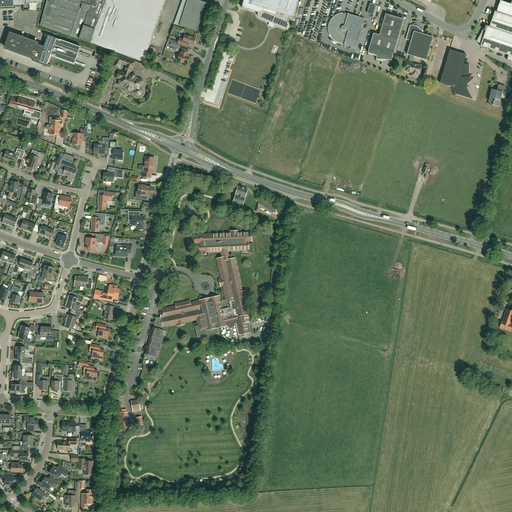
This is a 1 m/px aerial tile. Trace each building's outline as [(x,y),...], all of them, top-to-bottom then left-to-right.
[(144,62),(162,12),(166,0),(46,0),(40,25),(144,62)] [(197,31),(203,12),(206,3),(197,0),(187,0),(179,26),(197,31)] [(294,18),(295,12),(299,0),(250,0),(249,4),(259,7),(260,11),(260,12),(259,12),(259,13),(258,13),(258,14),(258,15),(258,16),(258,17),(259,18),(260,18),(270,23),(270,24),(270,25),(271,25),(272,25),(273,25),(274,24),(284,29),(285,29),(286,29),(287,29),(287,28),(288,28),(289,27),(289,26),(289,25),(289,24),(288,23),(288,22),(287,22),(289,16),(294,18)] [(511,61),(511,0),(511,4),(500,0),(496,12),(494,11),(489,27),(487,26),(480,46),(508,56),(507,60),(511,61)] [(373,15),(374,12),(376,5),(370,4),(367,13),(373,15)] [(355,49),(357,43),(364,19),(348,14),(345,14),(342,14),(342,13),(339,14),(336,15),(334,17),(332,18),(332,19),(330,21),(329,24),(328,27),(328,30),(329,33),(330,36),(332,39),(334,41),(336,42),(339,44),(344,45),(344,46),(355,49)] [(373,33),(369,48),(368,53),(377,56),(376,60),(392,60),(393,55),(404,19),(386,14),(379,35),(373,33)] [(419,44),(422,34),(423,31),(419,30),(419,29),(416,27),(413,26),(410,26),(406,40),(411,41),(419,44)] [(45,37),(47,38),(43,48),(39,46),(38,47),(37,46),(38,44),(11,34),(5,49),(32,58),(32,59),(34,59),(33,62),(38,64),(39,61),(47,64),(51,55),(54,56),(54,57),(75,64),(81,47),(60,40),(56,39),(57,39),(48,35),(48,36),(46,35),(45,35),(44,36),(45,37)] [(419,44),(411,41),(407,55),(426,60),(433,37),(422,34),(419,44)] [(189,47),(190,44),(193,45),(194,44),(195,42),(194,41),(195,38),(185,35),(184,40),(180,38),(178,44),(189,47)] [(187,57),(189,51),(182,49),(180,55),(179,54),(177,61),(187,64),(189,57),(187,57)] [(468,94),(469,94),(464,84),(466,83),(469,83),(469,64),(463,64),(466,55),(450,50),(440,84),(452,87),(454,93),(466,97),(467,96),(467,95),(468,95),(468,94)] [(134,63),(116,57),(113,67),(121,70),(123,64),(127,65),(124,73),(119,71),(116,78),(119,79),(117,84),(126,87),(126,88),(126,89),(126,90),(127,91),(128,91),(128,92),(129,92),(130,92),(130,91),(131,91),(131,90),(132,90),(132,89),(135,90),(135,91),(135,92),(135,93),(135,94),(136,94),(137,95),(138,95),(139,95),(140,95),(140,94),(141,94),(141,93),(141,92),(141,91),(141,90),(140,89),(139,88),(141,85),(142,84),(142,82),(142,81),(142,80),(136,78),(136,77),(136,76),(136,75),(135,74),(134,74),(133,74),(132,74),(131,74),(130,75),(134,63)] [(407,72),(411,73),(410,75),(417,77),(418,75),(419,75),(421,67),(406,62),(404,69),(407,70),(407,72)] [(492,89),(489,101),(493,102),(492,105),(498,106),(502,92),(503,92),(505,86),(498,85),(497,91),(492,89)] [(33,110),(35,103),(19,98),(18,99),(12,97),(9,105),(24,110),(32,112),(31,115),(33,115),(33,117),(36,118),(40,119),(42,113),(38,112),(33,110)] [(61,121),(57,121),(57,118),(50,118),(50,123),(50,125),(48,125),(46,126),(46,128),(47,129),(50,130),(49,134),(56,135),(55,136),(58,137),(59,137),(60,126),(62,127),(62,122),(61,121)] [(73,137),(72,144),(81,145),(81,141),(81,138),(84,138),(87,138),(87,129),(88,127),(88,126),(85,126),(85,127),(85,129),(84,129),(80,129),(80,134),(73,134),(73,137)] [(104,155),(105,151),(105,148),(106,148),(108,148),(109,139),(103,138),(103,142),(102,145),(99,145),(94,144),(94,153),(98,153),(101,154),(101,155),(104,155)] [(111,150),(113,150),(113,156),(113,159),(122,160),(123,156),(123,153),(123,151),(116,150),(117,142),(113,141),(110,141),(109,150),(111,150)] [(25,151),(22,150),(17,148),(15,154),(7,151),(3,159),(14,163),(17,156),(19,157),(19,158),(20,159),(22,159),(25,151)] [(36,157),(34,156),(31,155),(27,166),(35,169),(37,164),(38,159),(41,160),(42,161),(45,155),(41,153),(38,152),(36,157)] [(60,168),(63,160),(56,157),(53,162),(50,161),(46,171),(53,174),(55,170),(57,170),(58,171),(60,168)] [(142,176),(149,177),(151,177),(152,173),(153,173),(154,158),(145,157),(144,172),(143,172),(142,176)] [(63,160),(60,168),(58,171),(57,174),(63,176),(64,175),(68,176),(73,178),(76,170),(73,169),(71,168),(72,164),(63,160)] [(123,170),(121,170),(113,168),(113,170),(113,173),(109,172),(109,173),(104,173),(103,181),(113,182),(113,177),(122,178),(123,170)] [(8,185),(8,184),(7,184),(5,183),(4,190),(6,191),(7,190),(10,190),(10,191),(16,192),(15,197),(19,198),(21,189),(19,189),(18,189),(18,186),(19,183),(11,181),(11,185),(8,185)] [(139,185),(138,195),(150,196),(151,194),(151,187),(144,186),(144,185),(139,185)] [(248,190),(238,187),(233,203),(242,206),(248,190)] [(33,204),(36,204),(38,197),(36,196),(35,196),(36,191),(29,190),(27,200),(30,201),(30,204),(33,204)] [(99,195),(99,200),(98,200),(98,204),(99,204),(98,209),(105,210),(106,201),(112,201),(113,192),(104,191),(104,193),(103,195),(99,195)] [(41,203),(51,205),(53,194),(44,192),(43,200),(41,199),(39,199),(37,208),(40,209),(41,203)] [(60,205),(70,207),(72,198),(61,196),(61,198),(59,198),(57,197),(54,209),(59,210),(60,205)] [(0,202),(2,203),(2,204),(6,206),(8,200),(0,197),(0,202)] [(8,225),(12,217),(6,214),(7,212),(4,211),(2,214),(4,215),(5,216),(2,223),(8,225)] [(131,225),(137,226),(138,226),(138,230),(143,230),(143,226),(144,216),(140,216),(138,216),(138,214),(138,212),(128,211),(128,214),(128,218),(132,218),(131,222),(131,225)] [(106,214),(92,213),(92,215),(91,222),(92,222),(91,231),(98,232),(99,223),(105,223),(106,217),(109,217),(109,215),(106,214)] [(18,219),(12,217),(8,225),(14,228),(18,219)] [(26,231),(30,222),(24,220),(25,218),(22,217),(20,220),(19,225),(20,225),(21,226),(20,229),(26,231)] [(36,225),(30,222),(26,231),(32,233),(33,231),(36,225),(37,225),(39,226),(40,222),(37,221),(36,225)] [(39,234),(45,237),(48,228),(45,227),(42,226),(43,224),(40,222),(39,226),(40,227),(41,227),(39,233),(39,234)] [(56,233),(58,229),(55,228),(54,230),(48,228),(45,237),(51,239),(53,232),(55,233),(56,233)] [(58,229),(56,233),(55,235),(58,236),(59,236),(58,241),(56,244),(63,247),(67,238),(67,237),(68,235),(63,233),(64,230),(58,228),(58,229)] [(146,354),(147,354),(147,355),(147,357),(148,359),(150,360),(151,360),(152,360),(153,360),(154,359),(156,358),(156,357),(157,357),(158,357),(162,341),(164,333),(165,331),(164,330),(164,329),(164,327),(177,324),(177,326),(184,324),(184,322),(197,319),(199,331),(201,331),(206,330),(207,330),(207,331),(208,332),(208,333),(209,333),(210,334),(211,334),(212,333),(213,333),(214,333),(215,332),(215,331),(216,330),(216,328),(223,326),(226,326),(226,325),(227,325),(228,326),(228,327),(229,327),(230,328),(231,328),(232,328),(233,327),(234,326),(234,325),(234,323),(236,323),(238,335),(251,332),(247,316),(245,305),(247,305),(244,291),(242,292),(234,258),(230,259),(228,251),(249,250),(248,241),(252,241),(251,232),(237,233),(237,231),(230,231),(230,233),(195,235),(194,235),(193,236),(192,237),(191,238),(191,240),(191,241),(192,242),(193,243),(194,243),(195,244),(197,244),(198,252),(221,251),(222,258),(217,259),(221,279),(219,279),(220,283),(221,286),(223,286),(226,299),(220,300),(220,296),(190,303),(189,301),(176,304),(176,306),(163,309),(164,312),(160,313),(161,317),(159,318),(157,318),(157,319),(156,319),(155,320),(155,322),(153,328),(146,354)] [(86,238),(85,244),(87,244),(86,248),(96,249),(96,242),(103,243),(104,235),(96,235),(96,237),(95,239),(86,238)] [(117,244),(116,256),(127,256),(127,253),(129,253),(131,254),(131,246),(127,246),(127,245),(117,244)] [(0,257),(0,261),(0,260),(7,262),(10,253),(4,251),(1,258),(0,257)] [(12,277),(13,272),(16,264),(13,263),(15,257),(16,256),(10,253),(7,262),(12,264),(11,266),(10,268),(7,276),(12,277)] [(24,269),(27,260),(21,258),(19,265),(17,265),(16,264),(13,272),(16,273),(17,269),(18,270),(19,268),(24,269)] [(26,279),(31,280),(34,271),(32,270),(31,270),(33,263),(27,260),(24,269),(29,271),(26,279)] [(43,272),(53,274),(53,273),(54,268),(45,266),(44,269),(40,268),(40,271),(43,272)] [(53,274),(43,272),(42,276),(40,276),(38,275),(36,281),(38,282),(44,284),(45,281),(45,279),(51,281),(53,274)] [(76,277),(75,285),(86,287),(86,288),(91,288),(92,281),(90,281),(88,281),(88,277),(80,276),(80,277),(76,277)] [(10,290),(12,291),(14,286),(14,285),(9,283),(6,290),(2,288),(0,293),(0,298),(5,300),(7,296),(9,290),(10,290)] [(30,301),(37,302),(37,293),(33,293),(34,289),(31,288),(31,284),(29,284),(25,294),(27,294),(30,294),(30,301)] [(105,301),(102,300),(102,299),(110,301),(110,299),(110,298),(117,299),(119,290),(116,289),(117,286),(110,285),(108,294),(103,293),(104,292),(95,290),(94,299),(101,300),(105,301)] [(14,286),(12,291),(11,294),(12,294),(13,295),(11,302),(18,304),(20,297),(17,296),(20,289),(14,286)] [(37,293),(37,302),(43,303),(44,295),(47,296),(47,292),(47,290),(42,289),(41,294),(37,293)] [(82,303),(84,296),(76,294),(75,295),(75,297),(69,295),(67,301),(76,304),(77,301),(82,303)] [(74,310),(76,304),(67,301),(65,307),(74,310)] [(113,303),(105,301),(103,310),(105,310),(104,318),(112,319),(114,312),(115,312),(116,307),(112,307),(113,305),(113,303)] [(511,317),(511,311),(506,309),(503,318),(505,318),(503,321),(501,321),(499,327),(511,331),(511,328),(511,324),(510,323),(511,317)] [(79,318),(80,315),(76,314),(75,317),(68,314),(66,321),(75,323),(77,318),(79,318)] [(73,329),(75,323),(66,321),(64,327),(71,329),(71,331),(70,332),(74,333),(74,334),(81,336),(82,333),(75,331),(75,330),(73,329)] [(106,327),(107,325),(97,323),(96,330),(99,331),(98,337),(108,339),(110,329),(106,328),(106,327)] [(21,325),(20,332),(29,335),(30,331),(33,332),(34,329),(35,326),(31,325),(30,328),(21,325)] [(46,337),(47,327),(41,327),(41,331),(39,331),(38,331),(38,339),(41,339),(41,337),(46,337)] [(47,327),(46,337),(46,340),(51,340),(56,340),(56,330),(52,330),(52,327),(47,327)] [(28,338),(29,335),(20,332),(18,338),(24,340),(30,342),(31,339),(28,338)] [(91,344),(91,345),(90,351),(93,351),(91,358),(102,360),(104,350),(100,349),(100,347),(100,346),(91,344)] [(25,357),(25,353),(16,353),(16,359),(26,360),(26,362),(26,363),(32,364),(32,359),(29,359),(29,357),(25,357)] [(94,366),(89,365),(89,363),(80,361),(79,366),(84,367),(84,371),(87,372),(86,379),(96,380),(97,370),(94,370),(94,368),(94,366)] [(32,367),(32,364),(26,363),(26,364),(26,366),(13,365),(13,372),(22,372),(22,369),(26,369),(26,367),(32,367)] [(65,390),(71,391),(72,382),(75,382),(74,374),(69,374),(69,381),(65,380),(65,390)] [(50,385),(50,377),(45,377),(45,381),(42,381),(42,377),(42,375),(37,375),(37,382),(37,384),(40,384),(40,386),(40,390),(47,390),(47,385),(50,385)] [(62,382),(62,378),(62,375),(55,375),(54,385),(52,385),(52,390),(59,391),(59,382),(62,382)] [(19,383),(19,385),(12,384),(12,391),(20,392),(20,388),(26,388),(26,382),(19,382),(19,383)] [(138,400),(131,402),(133,412),(140,410),(138,400)] [(11,416),(4,415),(4,425),(3,428),(14,428),(14,422),(13,422),(10,422),(11,416)] [(35,419),(35,418),(24,417),(24,425),(28,425),(28,431),(34,432),(34,429),(38,429),(38,421),(35,421),(35,419)] [(79,436),(80,427),(78,426),(76,426),(76,424),(68,423),(68,422),(63,422),(62,431),(73,432),(73,435),(79,436)] [(78,455),(79,455),(81,455),(81,447),(82,447),(82,446),(86,446),(86,442),(93,442),(94,432),(83,432),(83,430),(87,430),(87,425),(85,425),(84,425),(80,425),(80,427),(79,436),(79,439),(79,445),(78,455)] [(24,442),(33,442),(33,436),(26,436),(26,434),(26,433),(20,433),(19,438),(24,438),(24,442)] [(79,439),(77,439),(70,439),(70,441),(69,442),(58,442),(58,450),(70,450),(70,445),(79,445),(79,439)] [(33,448),(33,442),(24,442),(23,446),(19,446),(15,446),(15,447),(15,451),(24,451),(26,451),(26,449),(26,448),(33,448)] [(28,454),(24,454),(24,452),(24,451),(15,451),(10,451),(10,455),(16,456),(20,456),(20,460),(28,460),(28,454)] [(79,470),(84,470),(84,475),(93,475),(93,462),(85,461),(86,459),(79,459),(79,455),(78,455),(71,455),(71,462),(79,462),(79,463),(79,470)] [(4,463),(4,467),(12,467),(11,472),(22,472),(22,465),(19,465),(19,464),(19,463),(4,463)] [(61,474),(66,477),(69,472),(59,466),(58,467),(57,469),(54,467),(50,473),(58,479),(61,474)] [(13,476),(13,475),(1,475),(1,480),(5,480),(5,485),(13,486),(13,483),(15,483),(15,478),(13,478),(13,476)] [(54,488),(59,483),(50,477),(49,478),(48,480),(45,478),(41,484),(49,489),(51,486),(54,488)] [(44,496),(47,499),(48,497),(50,494),(46,491),(44,494),(39,490),(37,489),(32,495),(41,501),(44,496)] [(92,491),(87,490),(87,494),(82,494),(82,508),(87,508),(87,504),(92,504),(92,491)] [(79,491),(75,491),(73,491),(68,491),(68,496),(65,496),(65,506),(75,506),(75,503),(79,503),(79,500),(79,491)]
